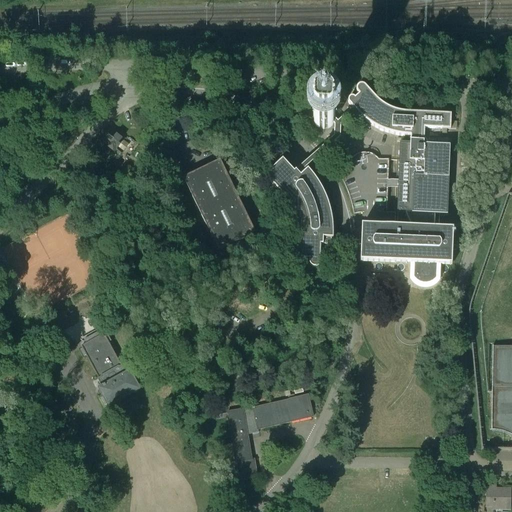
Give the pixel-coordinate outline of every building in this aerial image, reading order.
[(283,161),(265,177),(282,195),(286,199),(289,204),(292,209),(294,215),(295,218),(297,224),(297,230),(297,235),(297,260),(310,260),(310,265),(310,266),(311,266),(311,267),(312,268),(313,268),(314,268),(314,269),(315,269),(316,269),(317,268),(318,268),(319,267),(320,266),(320,265),(321,261),(321,245),(323,245),(324,238),(334,239),(334,234),(334,230),(333,224),(332,218),(331,212),(329,204),(327,198),(323,191),(319,183),(315,178),(313,175),(308,170),(305,173),(301,168),(341,134),(341,122),(355,110),(356,112),(361,118),(365,121),(369,124),(371,126),(375,128),(378,129),(381,131),(386,133),(389,134),(393,135),(397,136),(401,136),(404,137),(406,137),(411,137),(410,141),(410,144),(400,144),(398,213),(397,227),(362,226),(361,262),(414,264),(413,278),(415,280),(417,282),(419,283),(421,285),(423,285),(425,285),(427,285),(428,285),(430,284),(432,284),(433,283),(435,281),(437,279),(438,265),(452,265),(454,229),(439,229),(440,215),(447,215),(450,146),(424,145),(424,142),(425,129),(451,130),(451,122),(451,114),(407,113),(403,112),(401,112),(398,111),(395,110),(392,109),(388,107),(385,106),(383,105),(381,103),(379,101),(377,99),(374,96),(371,93),(369,91),(367,88),(365,87),(365,86),(364,86),(363,86),(362,86),(361,86),(360,86),(359,86),(358,87),(357,88),(357,89),(357,90),(356,91),(356,92),(357,93),(357,94),(358,95),(359,96),(355,99),(354,98),(353,98),(352,98),(350,98),(350,99),(349,100),(348,101),(348,103),(349,104),(352,107),(339,119),(335,115),(334,116),(335,117),(335,118),(335,120),(334,121),(337,124),(337,132),(298,165),(292,170),(283,161)] [(318,101),(313,104),(309,108),(307,113),(306,119),(307,125),(310,130),(314,134),(319,136),(325,137),(330,136),(335,133),(339,129),(342,123),(342,118),(341,112),(338,107),(334,103),(329,101),(323,100),(318,101)] [(105,139),(104,141),(109,145),(108,147),(120,157),(122,155),(117,151),(125,141),(122,139),(123,138),(120,136),(119,137),(111,131),(110,133),(108,132),(104,138),(105,139)] [(176,144),(155,145),(156,151),(159,151),(160,168),(177,167),(176,144)] [(355,213),(368,213),(386,213),(388,161),(380,160),(371,154),(360,153),(352,158),(347,167),(338,170),(345,187),(350,200),(353,215),(355,213)] [(183,179),(194,202),(201,215),(219,252),(256,234),(220,161),(183,179)] [(149,169),(139,163),(132,176),(142,181),(149,169)] [(98,334),(84,341),(86,345),(82,347),(83,350),(81,351),(84,357),(86,356),(99,379),(98,380),(102,387),(99,388),(98,390),(99,390),(103,398),(101,399),(105,406),(107,405),(108,407),(109,408),(110,407),(116,404),(118,408),(135,399),(133,395),(140,391),(141,389),(140,389),(131,372),(130,372),(129,372),(127,373),(123,366),(122,367),(109,344),(111,342),(108,336),(106,337),(104,335),(100,337),(98,334)] [(511,347),(492,347),(491,393),(491,432),(493,431),(497,432),(499,432),(503,433),(507,435),(511,436),(511,347)] [(284,392),(286,400),(295,398),(294,395),(290,396),(289,391),(284,392)] [(258,430),(306,419),(313,417),(308,396),(289,400),(289,401),(255,409),(254,407),(252,407),(253,409),(244,411),(243,410),(227,413),(228,414),(215,416),(216,420),(228,418),(236,463),(227,465),(230,482),(257,478),(256,467),(253,468),(248,436),(259,433),(258,430)] [(486,486),(486,505),(495,505),(495,508),(510,508),(510,489),(496,489),(496,486),(486,486)]
